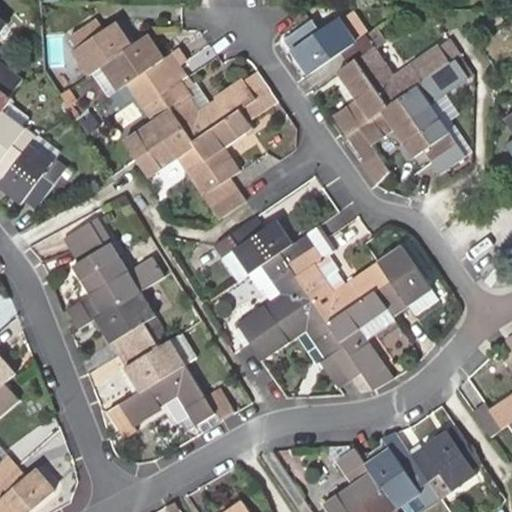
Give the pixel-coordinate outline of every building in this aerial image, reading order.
[(0,176),(6,181),(0,187),(0,188),(23,205),(27,201),(39,210),(57,186),(45,177),(55,163),(32,146),(24,155),(13,147),(27,128),(5,111),(13,101),(10,99),(24,81),(0,61),(0,35),(9,24),(0,17),(0,176)] [(369,35),(356,17),(343,25),(357,43),(368,36),(369,35)] [(126,142),(139,161),(151,178),(178,159),(221,221),(248,202),(241,191),(232,179),(242,171),(226,149),(255,128),(251,122),(275,105),(268,94),(259,99),(245,81),(201,111),(188,93),(181,85),(190,78),(173,54),(166,59),(150,35),(135,45),(118,22),(106,30),(97,18),(71,35),(80,48),(74,52),(90,76),(105,66),(120,90),(129,85),(154,122),(126,142)] [(315,21),(289,39),(312,74),(342,54),(351,66),(340,73),(359,101),(336,117),(366,161),(378,153),(373,145),(395,129),(415,157),(425,150),(443,175),(468,157),(431,104),(469,77),(457,60),(453,63),(441,45),(408,67),(392,43),(379,52),(368,36),(357,43),(343,25),(340,21),(324,33),(315,21)] [(196,87),(190,78),(181,85),(188,93),(196,87)] [(390,171),(378,153),(366,161),(362,163),(377,185),(390,171)] [(258,217),(217,245),(241,281),(251,275),(262,290),(264,289),(272,301),(238,324),(252,344),(264,362),(308,332),(328,360),(323,363),(340,388),(363,373),(368,380),(386,367),(369,342),(361,329),(389,310),(393,316),(409,305),(416,314),(439,297),(403,246),(346,285),(337,272),(340,269),(329,254),(336,249),(321,227),(296,245),(279,219),(266,228),(258,217)] [(218,414),(222,421),(238,412),(223,388),(207,398),(182,357),(172,341),(161,348),(145,324),(157,316),(142,292),(166,277),(155,258),(130,273),(112,245),(107,248),(91,222),(66,239),(80,263),(75,266),(93,296),(68,311),(79,331),(97,320),(112,345),(119,340),(134,364),(126,369),(141,393),(110,413),(126,439),(139,431),(135,423),(170,402),(179,397),(192,417),(198,426),(218,414)] [(397,322),(393,316),(389,310),(361,329),(369,342),(397,322)] [(172,341),(157,316),(145,324),(161,348),(172,341)] [(172,341),(182,357),(194,350),(183,334),(172,341)] [(0,495),(3,499),(0,501),(0,507),(4,511),(30,511),(55,491),(37,469),(27,477),(7,454),(0,460),(0,420),(25,399),(10,381),(21,371),(0,346),(0,495)] [(511,396),(490,412),(485,404),(473,413),(491,439),(510,425),(511,429),(511,396)] [(179,397),(170,402),(183,422),(192,417),(179,397)] [(189,432),(198,426),(192,417),(183,422),(189,432)] [(324,511),(399,511),(398,509),(421,493),(419,489),(430,481),(442,473),(454,490),(478,474),(448,430),(400,462),(392,450),(369,466),(358,449),(338,462),(354,484),(325,504),(328,509),(324,511)] [(442,473),(430,481),(442,499),(454,490),(442,473)]
